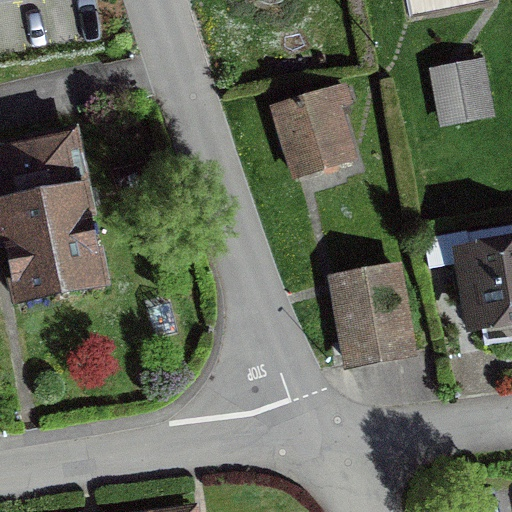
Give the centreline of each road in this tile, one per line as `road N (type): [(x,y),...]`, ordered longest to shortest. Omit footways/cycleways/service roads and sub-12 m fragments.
road 1 (residential): [(298,438),(158,0)]
road 2 (residential): [(0,477),(298,438)]
road 3 (residential): [(511,416),(343,433)]
